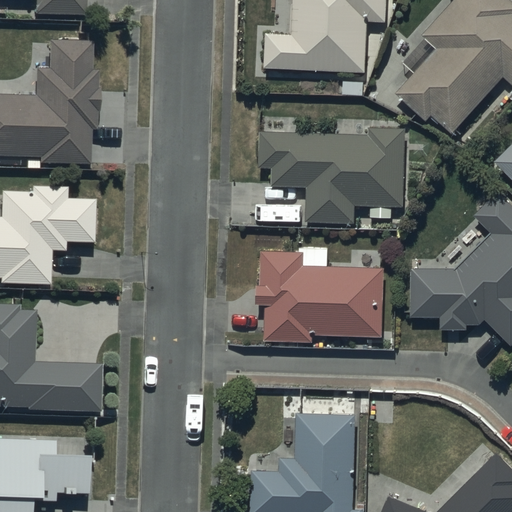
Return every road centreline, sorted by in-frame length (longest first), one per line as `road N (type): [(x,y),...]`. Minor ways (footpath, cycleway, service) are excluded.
road 1 (residential): [(184,0),(174,359)]
road 2 (residential): [(174,359),(439,365),(489,386),(511,408)]
road 3 (residential): [(174,359),(170,511)]
